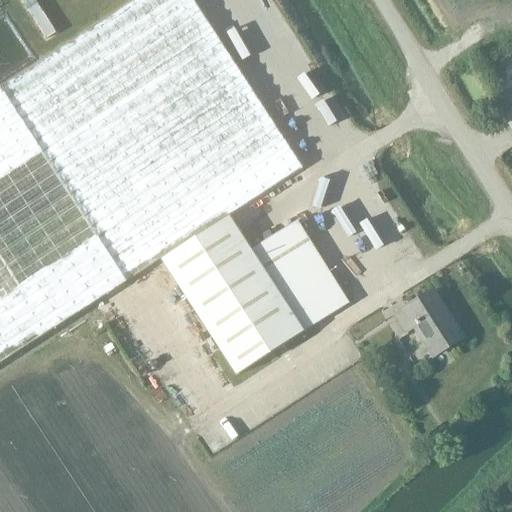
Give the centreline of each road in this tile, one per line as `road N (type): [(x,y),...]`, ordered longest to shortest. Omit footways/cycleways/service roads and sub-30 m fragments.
road 1 (unknown): [(220,0),(400,268),(298,353),(175,437)]
road 2 (unclassified): [(511,209),(380,0)]
